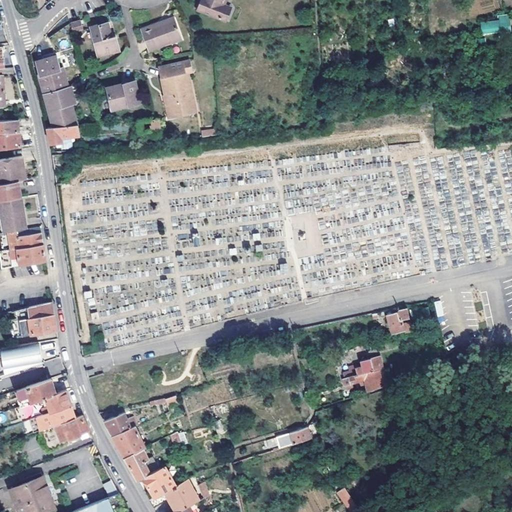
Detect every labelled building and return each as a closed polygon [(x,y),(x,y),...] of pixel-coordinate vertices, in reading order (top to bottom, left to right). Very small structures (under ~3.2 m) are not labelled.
[(232,4),(225,1),(222,0),(203,0),(200,7),(226,17),(232,4)] [(498,20),(480,22),(481,34),(510,32),(509,14),(497,15),(498,20)] [(147,48),(179,37),(171,16),(139,27),(147,48)] [(70,23),(72,31),(82,29),(80,20),(70,23)] [(116,38),(111,39),(106,23),(90,28),(99,55),(119,49),(116,38)] [(44,92),(68,85),(64,69),(61,69),(58,55),(35,61),(44,92)] [(192,72),(189,60),(161,66),(166,92),(171,115),(189,111),(187,103),(192,101),(187,73),(189,72),(192,72)] [(192,101),(195,101),(189,72),(187,73),(192,101)] [(115,108),(141,102),(136,80),(109,87),(115,108)] [(68,85),(44,92),(53,124),(77,122),(69,94),(71,93),(70,85),(68,85)] [(195,101),(192,101),(187,103),(189,111),(197,110),(195,101)] [(162,127),(161,116),(154,117),(140,118),(141,129),(162,127)] [(0,119),(0,130),(19,130),(19,118),(0,119)] [(83,130),(95,130),(94,121),(83,122),(83,130)] [(77,122),(53,124),(47,125),(49,134),(50,142),(61,141),(62,152),(73,151),(72,135),(79,135),(78,122),(77,122)] [(0,148),(21,146),(19,133),(0,134),(0,148)] [(52,154),(54,169),(71,167),(69,153),(52,154)] [(22,165),(24,164),(22,156),(0,159),(0,182),(18,180),(24,179),(22,165)] [(0,199),(21,197),(18,180),(0,182),(0,199)] [(0,210),(3,231),(7,231),(26,228),(22,197),(21,197),(0,199),(0,210)] [(7,231),(10,248),(43,243),(41,234),(40,226),(26,228),(7,231)] [(10,248),(6,249),(1,250),(2,257),(10,256),(11,262),(19,261),(20,264),(45,260),(44,250),(43,243),(10,248)] [(18,320),(21,336),(57,331),(52,301),(23,308),(24,314),(30,313),(30,318),(18,320)] [(441,301),(434,302),(438,322),(444,320),(441,301)] [(411,322),(403,323),(402,319),(410,317),(408,307),(399,309),(399,310),(386,313),(391,332),(405,330),(405,332),(413,330),(411,322)] [(38,341),(1,347),(5,366),(6,373),(41,362),(38,341)] [(45,351),(55,347),(53,342),(43,345),(45,351)] [(359,373),(345,377),(346,384),(354,382),(360,381),(362,386),(367,385),(368,390),(388,384),(381,355),(361,360),(362,364),(357,366),(359,373)] [(343,370),(345,377),(359,373),(357,366),(343,370)] [(39,399),(56,392),(51,377),(16,390),(21,405),(39,399)] [(44,413),(71,403),(66,388),(56,392),(39,399),(44,413)] [(40,429),(75,416),(71,403),(44,413),(34,417),(38,430),(40,429)] [(209,406),(214,421),(220,419),(216,405),(209,406)] [(113,434),(132,426),(124,411),(105,420),(109,427),(113,434)] [(75,416),(40,429),(48,451),(91,435),(87,425),(83,414),(75,416)] [(220,419),(214,421),(215,424),(218,432),(224,430),(220,419)] [(132,426),(113,434),(119,446),(125,456),(143,447),(145,446),(135,425),(132,426)] [(308,426),(276,436),(279,447),(311,438),(308,426)] [(172,433),(176,445),(183,443),(179,432),(178,429),(172,433)] [(227,446),(228,446),(226,438),(220,439),(222,447),(227,446)] [(143,447),(125,456),(132,468),(138,479),(144,476),(150,473),(144,460),(148,458),(143,447)] [(150,473),(144,476),(155,496),(175,485),(165,465),(150,473)] [(57,511),(44,475),(14,486),(22,511),(57,511)] [(176,511),(189,505),(199,499),(188,477),(175,485),(155,496),(150,499),(154,506),(168,498),(176,511)] [(197,482),(203,497),(209,493),(203,480),(197,482)] [(353,511),(361,511),(346,488),(340,492),(353,511)] [(119,492),(102,499),(107,509),(110,508),(125,502),(119,492)] [(69,511),(112,511),(110,508),(107,509),(102,499),(69,511)]
